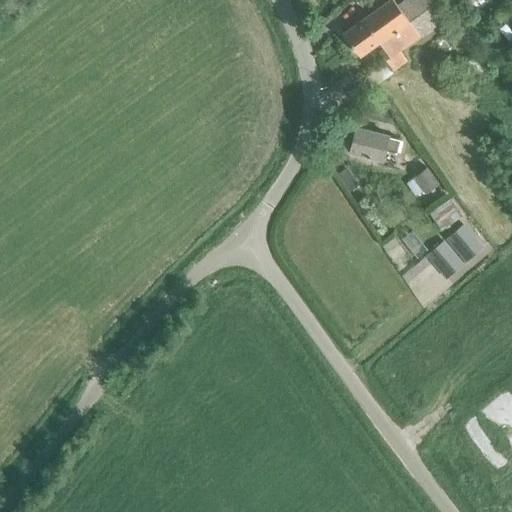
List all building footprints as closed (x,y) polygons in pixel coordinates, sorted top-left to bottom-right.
[(389,56),(385,60),(393,70),(406,60),(399,50),(443,19),(428,0),(404,0),(397,6),(392,0),(387,0),(342,33),(359,56),(378,42),(389,56)] [(451,76),(462,88),(468,82),(469,84),(485,70),(473,57),(451,76)] [(349,152),(380,160),(383,150),(395,153),(396,152),(399,153),(402,141),(399,140),(399,139),(386,136),(387,134),(356,127),(349,152)] [(413,176),(425,193),(437,183),(426,167),(413,176)] [(427,210),(440,229),(460,214),(447,196),(427,210)] [(463,224),(446,238),(465,262),(483,247),(463,224)] [(443,241),(426,255),(446,279),(463,264),(443,241)]
